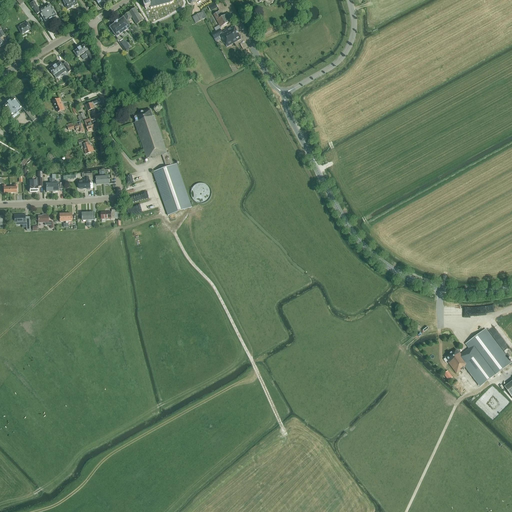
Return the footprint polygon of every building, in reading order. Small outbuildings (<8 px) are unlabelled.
[(62,0),(67,10),(77,4),(74,0),(62,0)] [(95,0),(97,2),(98,4),(99,4),(102,9),(111,3),(109,0),(95,0)] [(150,7),(151,9),(171,4),(173,3),(174,0),(148,0),(149,1),(143,3),(144,5),(144,6),(145,8),(150,7)] [(52,18),(56,16),(51,5),(40,11),(35,2),(30,4),(32,9),(33,8),(37,15),(40,13),(45,22),(50,20),(52,19),(52,18)] [(137,25),(143,21),(135,8),(124,16),(127,21),(132,18),(137,25)] [(220,27),(230,22),(226,15),(221,18),(218,12),(214,15),(220,27)] [(130,27),(124,18),(123,18),(118,21),(115,23),(115,24),(110,27),(110,28),(116,37),(117,37),(130,27)] [(22,35),(32,30),(28,23),(26,24),(25,23),(20,26),(20,27),(18,28),(22,35)] [(214,39),(219,36),(224,44),(225,43),(227,47),(241,39),(234,26),(223,32),(221,28),(211,34),(214,39)] [(124,40),(119,44),(124,51),(125,52),(129,49),(128,47),(129,47),(124,40)] [(91,61),(94,59),(84,45),(81,48),(80,47),(78,49),(78,50),(74,52),(78,58),(80,56),(81,57),(83,60),(88,56),(91,61)] [(68,73),(72,71),(66,63),(63,66),(60,62),(56,66),(56,65),(53,67),(54,67),(50,70),(54,76),(56,79),(67,71),(68,73)] [(3,107),(11,117),(18,112),(23,109),(23,108),(25,107),(22,104),(20,105),(15,98),(14,98),(10,101),(9,101),(7,102),(6,102),(6,103),(7,103),(7,104),(3,107)] [(58,113),(65,110),(60,98),(53,101),(58,113)] [(94,109),(92,103),(85,106),(87,112),(94,109)] [(33,122),(37,118),(29,109),(25,112),(33,122)] [(167,153),(156,120),(155,120),(154,116),(153,116),(150,110),(145,112),(139,113),(140,114),(134,116),(136,122),(134,123),(147,159),(152,157),(152,158),(162,155),(166,168),(153,172),(168,216),(192,207),(177,164),(174,165),(169,152),(168,153),(168,152),(167,153)] [(99,128),(98,125),(102,124),(98,115),(95,116),(95,117),(90,119),(93,130),(99,128)] [(90,119),(86,120),(84,121),(88,132),(93,130),(90,119)] [(74,123),(74,125),(67,127),(69,131),(75,129),(76,131),(79,130),(80,132),(84,131),(82,123),(80,123),(80,121),(74,123)] [(86,154),(94,152),(92,146),(89,147),(89,145),(87,146),(86,143),(80,145),(81,148),(83,147),(86,154)] [(84,181),(78,181),(79,189),(86,188),(86,189),(90,188),(89,181),(93,180),(92,177),(92,174),(88,174),(88,178),(84,178),(84,181)] [(30,181),(30,183),(30,187),(29,187),(30,192),(38,192),(37,187),(42,187),(42,178),(36,179),(36,181),(30,181)] [(194,200),(196,202),(199,203),(202,203),(205,202),(208,201),(210,198),(211,195),(211,192),(210,189),(209,187),(206,185),(203,183),(200,183),(197,184),(194,186),(192,188),(191,191),(191,194),(192,197),(194,200)] [(111,219),(115,219),(115,210),(112,210),(112,212),(101,213),(101,219),(111,219)] [(24,215),(14,216),(14,223),(15,223),(15,224),(21,224),(21,225),(26,225),(26,230),(30,230),(29,222),(25,222),(25,217),(24,215)] [(54,222),(48,222),(48,215),(45,215),(45,216),(38,216),(38,223),(45,223),(45,225),(50,225),(50,229),(54,229),(54,222)] [(456,374),(465,367),(464,366),(465,366),(480,386),(511,363),(485,329),(465,344),(469,349),(461,355),(459,353),(460,352),(459,351),(458,352),(456,349),(445,357),(449,363),(448,363),(456,374)]
